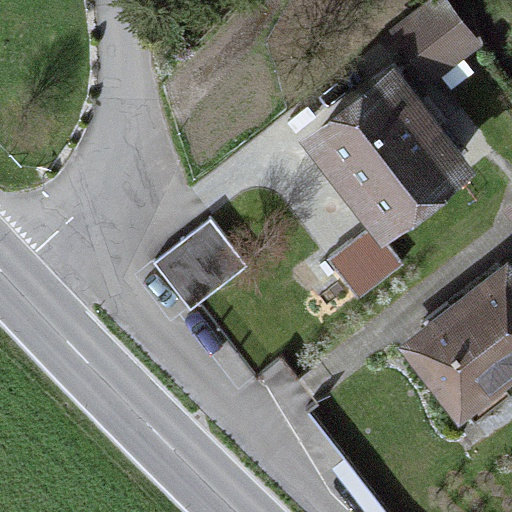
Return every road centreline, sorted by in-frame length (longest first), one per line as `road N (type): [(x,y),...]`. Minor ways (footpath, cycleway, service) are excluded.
road 1 (primary): [(4,275),(236,511)]
road 2 (residential): [(4,275),(122,164),(132,117),(118,0)]
